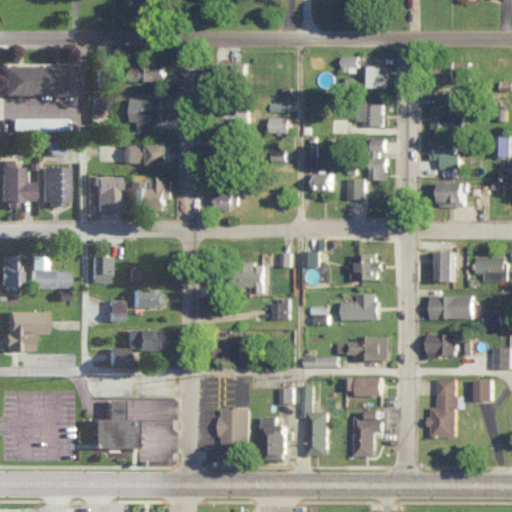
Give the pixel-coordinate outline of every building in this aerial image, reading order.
[(359,53),(342,53),(341,70),(358,71),(359,53)] [(465,78),(464,59),(437,60),(437,79),(465,78)] [(75,61),(0,60),(0,91),(75,92),(75,61)] [(165,80),(166,62),(138,61),(138,79),(165,80)] [(387,63),(362,63),(361,85),(387,85),(387,63)] [(107,106),(107,93),(90,93),(90,106),(107,106)] [(131,119),(138,119),(138,127),(154,128),(154,118),(162,118),(162,95),(132,95),(131,119)] [(365,123),(383,123),(383,103),(356,102),(356,118),(365,118),(365,123)] [(451,102),(432,102),(432,126),(463,126),(463,114),(451,114),(451,102)] [(248,104),(220,105),(220,121),(249,120),(248,104)] [(64,114),(10,115),(10,129),(64,128),(64,114)] [(292,114),(273,114),(272,129),(291,130),(292,114)] [(510,154),(511,134),(495,133),(494,153),(510,154)] [(385,136),(371,136),(371,149),(385,148),(385,136)] [(432,137),(431,157),(441,157),(441,166),(461,166),(461,150),(457,150),(457,137),(432,137)] [(46,152),(62,153),(62,139),(47,138),(46,152)] [(166,142),(126,142),(126,161),(165,161),(166,142)] [(317,167),(316,142),(307,142),(307,168),(317,167)] [(387,177),(387,155),(370,155),(370,177),(387,177)] [(0,198),(5,199),(5,205),(15,205),(15,198),(31,198),(32,179),(21,179),(21,164),(0,164),(0,198)] [(41,202),(68,202),(67,164),(41,164),(41,202)] [(333,171),(316,171),(316,188),(332,189),(333,171)] [(121,207),(121,173),(96,174),(96,208),(121,207)] [(365,195),(366,176),(349,176),(349,195),(365,195)] [(133,201),(165,202),(165,196),(170,196),(170,178),(134,177),(133,201)] [(466,178),(442,179),(443,204),(467,203),(466,178)] [(239,206),(239,187),(217,186),(217,205),(239,206)] [(320,248),(303,248),(302,263),(319,264),(320,248)] [(455,248),(438,249),(438,278),(456,278),(455,248)] [(281,264),(291,264),(291,250),(281,250),(281,264)] [(379,276),(379,268),(384,268),(384,258),(378,258),(378,250),(358,251),(358,258),(351,258),(352,277),(379,276)] [(0,281),(0,287),(17,287),(16,253),(0,252),(0,281)] [(68,268),(45,267),(46,253),(30,253),(29,285),(68,286),(68,268)] [(486,271),(486,277),(507,278),(507,254),(476,253),(476,270),(486,271)] [(110,254),(91,254),(90,279),(109,280),(110,254)] [(264,289),(263,262),(255,263),(255,259),(245,259),(246,284),(254,284),(254,290),(264,289)] [(132,304),(163,304),(163,287),(132,287),(132,304)] [(343,317),(378,317),(379,291),(358,291),(358,299),(343,299),(343,317)] [(473,315),(473,292),(431,293),(432,316),(473,315)] [(123,318),(122,297),(108,297),(108,318),(123,318)] [(272,298),(272,316),(289,316),(289,297),(272,298)] [(327,304),(313,304),(313,320),(327,320),(327,304)] [(45,307),(7,308),(7,331),(4,331),(4,348),(32,348),(32,331),(45,331),(45,307)] [(501,310),(484,310),(484,322),(501,322),(501,310)] [(108,363),(128,363),(129,350),(162,350),(162,327),(126,327),(126,345),(108,345),(108,363)] [(429,353),(456,354),(456,331),(429,331),(429,353)] [(389,334),(358,333),(358,339),(339,338),(339,351),(359,351),(359,358),(388,358),(389,334)] [(241,337),(218,336),(218,356),(240,356),(241,337)] [(463,352),(472,352),(472,339),(463,339),(463,352)] [(511,344),(493,344),(494,366),(511,366),(511,344)] [(338,364),(338,354),(304,354),(304,364),(338,364)] [(383,374),(347,374),(347,387),(357,387),(357,393),(383,392),(383,374)] [(457,434),(457,375),(438,375),(438,404),(430,404),(430,425),(432,425),(432,434),(457,434)] [(476,397),(493,397),(493,376),(475,376),(476,397)] [(308,414),(307,452),(328,453),(328,409),(312,409),(313,382),(302,382),(302,414),(308,414)] [(280,401),(293,400),(292,385),(279,385),(280,401)] [(135,445),(135,417),(121,416),(121,397),(107,397),(106,416),(93,416),(92,445),(135,445)] [(220,455),(248,456),(249,406),(221,406),(220,455)] [(356,413),(355,453),(377,454),(377,430),(382,430),(383,407),(367,407),(367,413),(356,413)] [(285,424),(277,424),(277,413),(263,414),(264,457),(286,457),(285,424)]
